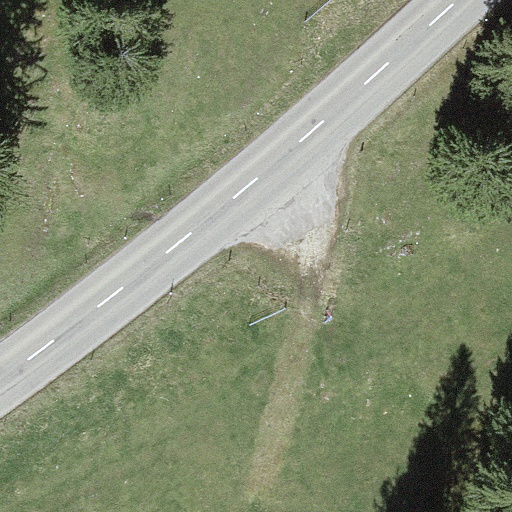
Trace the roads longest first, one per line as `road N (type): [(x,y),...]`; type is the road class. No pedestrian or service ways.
road 1 (tertiary): [(424,0),(308,111),(0,363)]
road 2 (track): [(308,111),(302,243),(278,422)]
